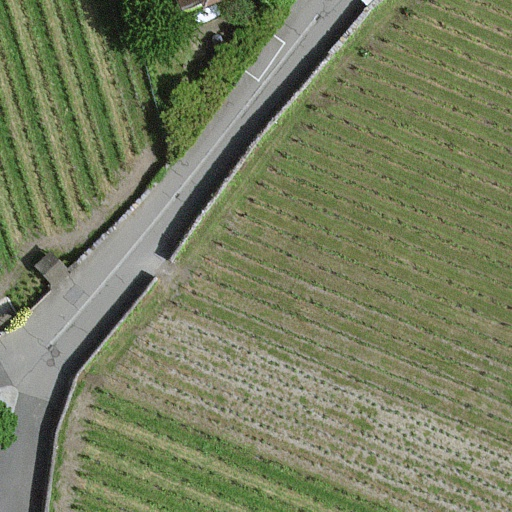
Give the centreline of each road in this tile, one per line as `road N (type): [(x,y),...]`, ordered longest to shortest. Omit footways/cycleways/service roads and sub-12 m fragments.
road 1 (residential): [(332,0),(214,154),(31,368)]
road 2 (residential): [(31,368),(6,511)]
